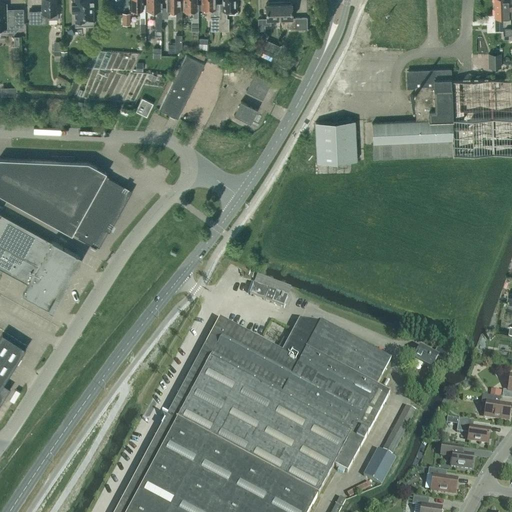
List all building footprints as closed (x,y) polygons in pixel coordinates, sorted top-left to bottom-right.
[(48,18),(58,18),(57,3),(56,4),(55,0),(43,0),(43,8),(42,8),(42,11),(29,11),(29,23),(48,23),(48,18)] [(74,0),(75,3),(72,3),(72,8),(72,10),(75,10),(76,24),(94,24),(93,0),(74,0)] [(143,4),(143,0),(130,0),(130,9),(140,9),(140,17),(140,24),(145,23),(145,10),(145,4),(143,4)] [(155,20),(155,21),(155,30),(161,30),(161,17),(162,17),(162,10),(160,10),(160,8),(159,0),(147,0),(147,4),(145,4),(145,10),(156,10),(156,18),(155,20)] [(162,10),(162,17),(168,17),(168,10),(176,10),(176,21),(182,21),(182,10),(180,10),(180,0),(167,0),(167,8),(162,8),(162,10)] [(196,4),(196,0),(183,0),(184,8),(184,11),(193,11),(193,17),(191,17),(191,31),(198,31),(198,17),(198,10),(196,10),(196,4)] [(210,17),(211,17),(211,30),(219,30),(219,3),(215,3),(214,0),(202,0),(202,9),(210,8),(210,17)] [(219,3),(219,30),(229,30),(229,18),(226,18),(226,10),(237,10),(236,0),(223,0),(223,3),(219,3)] [(494,0),(495,8),(495,17),(502,17),(503,30),(503,39),(509,39),(509,37),(511,36),(511,22),(510,16),(511,16),(511,8),(510,0),(494,0)] [(270,19),(279,18),(279,8),(279,1),(271,2),(271,3),(266,4),(267,18),(258,18),(258,30),(265,30),(265,25),(271,24),(270,19)] [(279,8),(279,18),(288,18),(289,29),(308,29),(307,17),(293,17),(292,8),(292,3),(287,3),(287,1),(279,1),(279,8)] [(6,10),(6,4),(0,3),(0,31),(15,31),(15,26),(23,26),(23,9),(6,10)] [(267,40),(264,47),(277,53),(280,46),(267,40)] [(261,57),(270,61),(273,53),(265,49),(261,57)] [(488,53),(489,68),(501,67),(501,53),(488,53)] [(185,55),(159,109),(178,118),(204,64),(185,55)] [(287,69),(291,61),(283,57),(279,65),(287,69)] [(511,78),(451,80),(450,69),(407,71),(408,87),(416,87),(417,121),(372,123),(374,158),(511,152),(511,78)] [(150,72),(147,78),(155,81),(157,75),(150,72)] [(247,90),(263,98),(271,81),(255,73),(247,90)] [(153,103),(142,98),(136,111),(146,116),(153,103)] [(251,123),(258,109),(241,101),(234,115),(251,123)] [(127,115),(130,110),(123,107),(121,112),(127,115)] [(317,162),(357,161),(356,121),(315,123),(317,162)] [(0,193),(72,234),(73,232),(99,247),(130,191),(104,177),(106,172),(88,162),(0,158),(0,193)] [(0,267),(29,284),(23,294),(49,309),(78,255),(52,241),(52,242),(0,213),(0,267)] [(249,295),(255,297),(284,308),(288,297),(292,287),(257,275),(253,284),(252,288),(249,295)] [(164,422),(116,511),(309,511),(334,466),(339,469),(344,471),(347,473),(369,434),(390,394),(376,387),(391,360),(320,322),(320,324),(299,321),(288,342),(282,353),(277,350),(266,344),(227,323),(219,319),(168,415),(163,413),(162,414),(164,422)] [(0,405),(11,389),(3,384),(26,349),(3,334),(0,337),(0,405)] [(414,360),(432,369),(438,358),(444,361),(448,354),(437,348),(434,355),(420,348),(414,360)] [(502,398),(511,399),(511,375),(510,375),(508,391),(503,390),(502,398)] [(502,391),(491,390),(490,396),(501,398),(502,391)] [(484,417),(508,421),(511,406),(499,404),(500,398),(490,396),(482,395),(481,402),(486,403),(484,417)] [(406,406),(382,450),(392,456),(416,411),(406,406)] [(468,441),(488,444),(490,430),(473,427),(474,421),(459,419),(457,432),(469,434),(468,441)] [(464,447),(456,446),(442,444),(441,455),(452,457),(451,466),(471,469),(473,456),(463,454),(464,447)] [(363,476),(379,485),(382,486),(396,460),(377,450),(363,476)] [(429,469),(428,475),(433,476),(431,491),(455,494),(457,479),(446,478),(447,472),(429,469)] [(372,483),(368,485),(364,486),(350,492),(351,496),(374,487),(372,483)] [(413,497),(412,505),(421,507),(420,511),(441,511),(442,508),(428,506),(429,499),(413,497)] [(340,498),(332,511),(339,511),(346,501),(340,498)]
